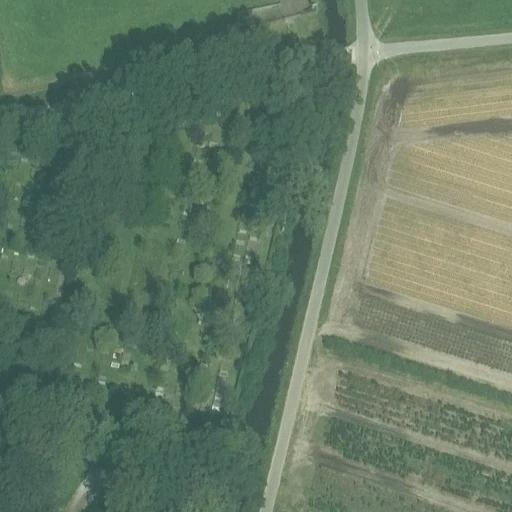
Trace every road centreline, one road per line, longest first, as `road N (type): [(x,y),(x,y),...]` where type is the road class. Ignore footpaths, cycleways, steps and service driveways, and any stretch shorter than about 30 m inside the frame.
road 1 (unclassified): [(360,0),(360,94),(264,511)]
road 2 (track): [(0,117),(322,56),(511,36)]
